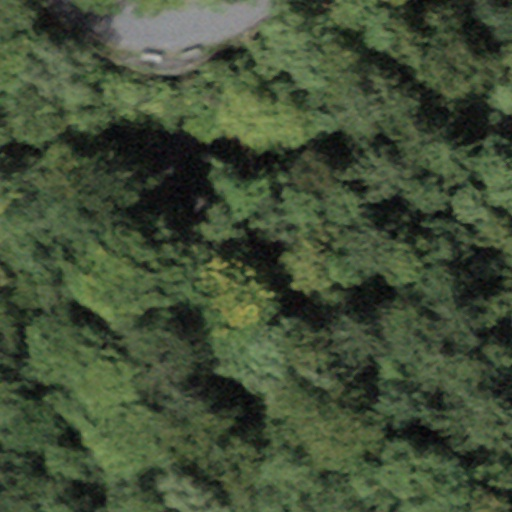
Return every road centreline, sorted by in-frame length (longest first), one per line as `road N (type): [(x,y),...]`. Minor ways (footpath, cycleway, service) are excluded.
road 1 (track): [(511,116),(371,143),(176,139),(155,152),(152,178),(165,200),(306,268),(511,319)]
road 2 (unclassified): [(256,0),(159,28),(124,25),(68,0)]
